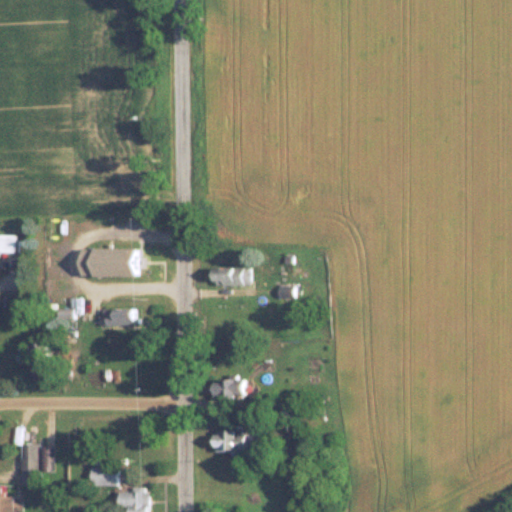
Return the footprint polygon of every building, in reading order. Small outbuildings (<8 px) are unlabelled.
[(137,277),(137,248),(81,248),(81,277),(137,277)] [(250,267),(213,267),(213,286),(250,286),(250,267)] [(103,308),(103,324),(135,324),(135,308),(103,308)] [(50,343),(32,343),(32,379),(50,379),(50,343)] [(211,379),(211,398),(245,398),(245,379),(211,379)] [(256,430),(213,430),(213,450),(256,450),(256,430)] [(21,456),(21,485),(40,485),(40,443),(26,443),(26,456),(21,456)] [(90,485),(117,485),(117,466),(90,466),(90,485)] [(0,511),(22,511),(22,501),(14,502),(14,495),(4,495),(4,483),(0,483),(0,511)] [(147,511),(147,487),(131,487),(131,491),(119,491),(119,507),(128,507),(128,511),(147,511)]
